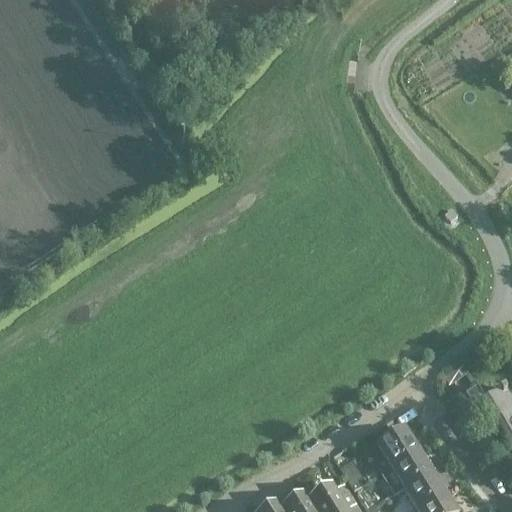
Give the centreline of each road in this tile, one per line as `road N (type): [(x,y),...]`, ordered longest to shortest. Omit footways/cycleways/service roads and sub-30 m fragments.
road 1 (residential): [(414,386),(484,332),(503,292),(486,230),(410,140),(379,85),(388,53),(452,0)]
road 2 (residential): [(216,511),(414,386)]
road 3 (residential): [(511,511),(414,386)]
